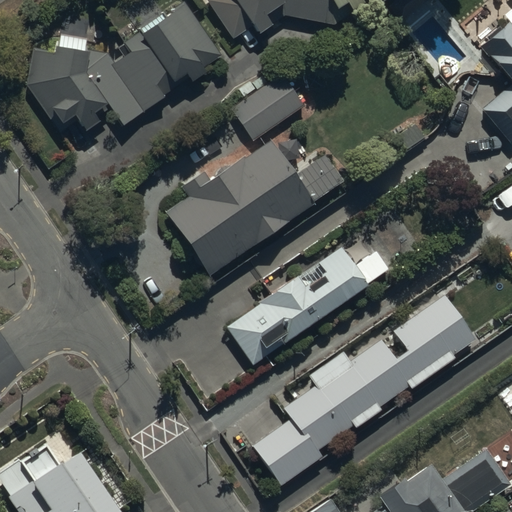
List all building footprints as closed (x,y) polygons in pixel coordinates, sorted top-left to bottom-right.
[(214,0),(204,7),(230,46),(252,32),(258,42),(271,33),(270,30),(282,21),(333,31),(364,12),(358,3),(363,0),(214,0)] [(511,0),(511,1),(511,14),(504,21),(508,25),(477,49),(510,91),(480,114),(509,150),(511,148),(511,0)] [(88,43),(56,41),(55,58),(27,51),(10,68),(59,136),(75,126),(83,139),(99,128),(95,121),(109,111),(124,133),(165,105),(161,100),(184,85),(188,91),(206,79),(202,73),(219,61),(184,8),(121,48),(128,59),(114,68),(108,58),(87,55),(88,43)] [(304,113),(281,78),(267,87),(259,76),(231,95),(261,141),(304,113)] [(341,188),(320,159),(290,180),(268,148),(208,190),(200,179),(180,192),(188,203),(163,221),(206,283),(341,188)] [(340,252),(319,267),(316,263),(270,296),(272,300),(225,333),(251,371),(365,295),(361,290),(387,272),(376,255),(368,260),(359,246),(343,257),(340,252)] [(474,335),(449,298),(390,339),(404,359),(395,366),(381,346),(349,368),(343,359),(310,381),(316,390),(280,415),(282,419),(272,426),(276,432),(248,452),(280,498),(340,457),(331,444),(351,430),(355,436),(382,417),(379,413),(408,394),(409,396),(453,366),(450,362),(474,346),(469,338),(474,335)] [(0,491),(14,511),(110,511),(77,465),(59,476),(37,442),(0,467),(0,491)] [(481,511),(510,492),(483,453),(456,472),(450,462),(444,466),(452,476),(435,488),(427,477),(403,494),(402,492),(378,508),(380,511),(481,511)] [(338,511),(331,500),(312,511),(338,511)]
